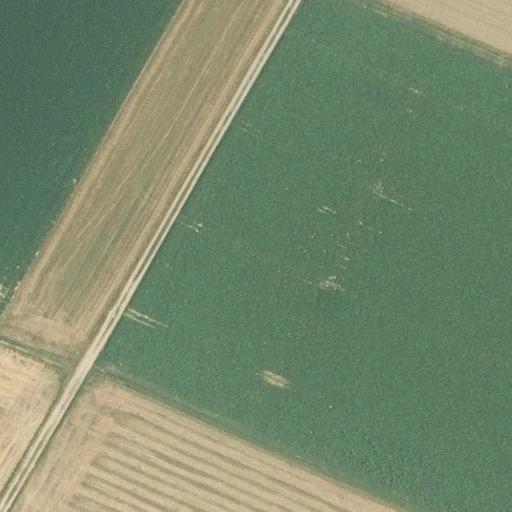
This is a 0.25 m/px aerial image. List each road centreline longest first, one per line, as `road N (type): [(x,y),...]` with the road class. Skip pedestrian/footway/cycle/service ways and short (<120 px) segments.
road 1 (track): [(0,511),(293,0)]
road 2 (track): [(412,511),(83,366)]
road 3 (track): [(511,62),(368,0)]
